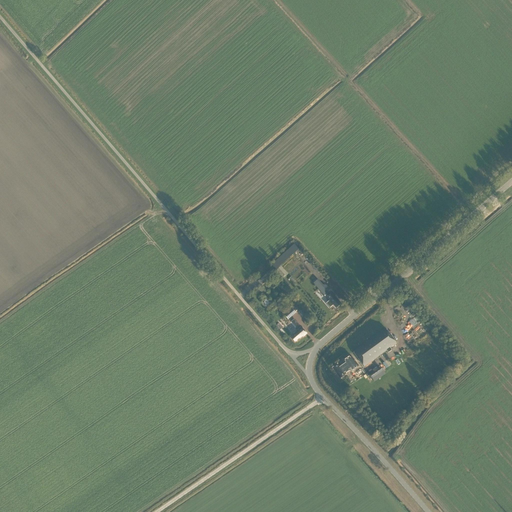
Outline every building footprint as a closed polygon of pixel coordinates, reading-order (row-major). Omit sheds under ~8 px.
[(274,271),(294,253),(298,249),(294,245),(270,266),(274,271)] [(318,272),(319,271),(312,263),(310,265),(318,272)] [(275,271),(281,278),(286,274),(280,267),(275,271)] [(274,276),(270,271),(258,282),(261,286),(274,276)] [(318,279),(313,284),(324,295),(330,290),(326,285),(323,285),(318,279)] [(335,296),(331,291),(325,297),(328,302),(329,301),(333,306),(333,305),(336,308),(341,304),(335,296)] [(407,311),(412,308),(409,303),(404,307),(407,311)] [(284,315),(288,320),(296,313),(292,309),(284,315)] [(302,337),(303,337),(307,334),(301,327),(296,331),(292,335),(293,336),(291,338),(295,342),(299,339),(300,339),(302,337)] [(385,328),(353,352),(364,367),(387,350),(388,352),(391,350),(390,348),(396,344),(385,328)] [(332,368),(340,380),(346,375),(345,373),(350,370),(351,371),(358,366),(356,362),(353,359),(351,355),(344,360),(345,362),(339,365),(338,364),(332,368)]
